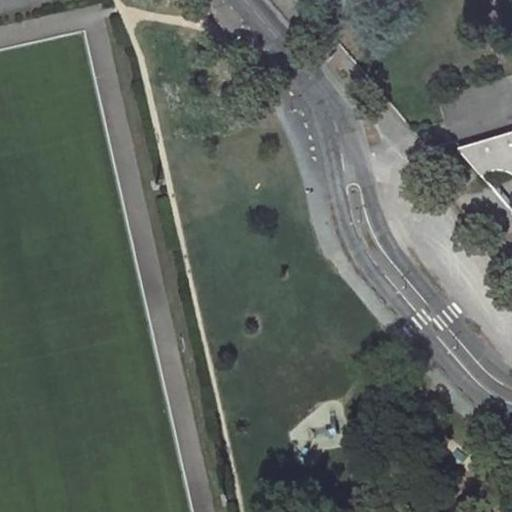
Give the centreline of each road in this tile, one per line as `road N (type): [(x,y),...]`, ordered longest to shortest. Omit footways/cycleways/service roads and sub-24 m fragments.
road 1 (unclassified): [(331,106),(340,206),(357,248),(468,384),(511,410)]
road 2 (unclassified): [(511,381),(491,368),(390,249),(331,106)]
road 3 (unclassified): [(331,106),(244,0)]
